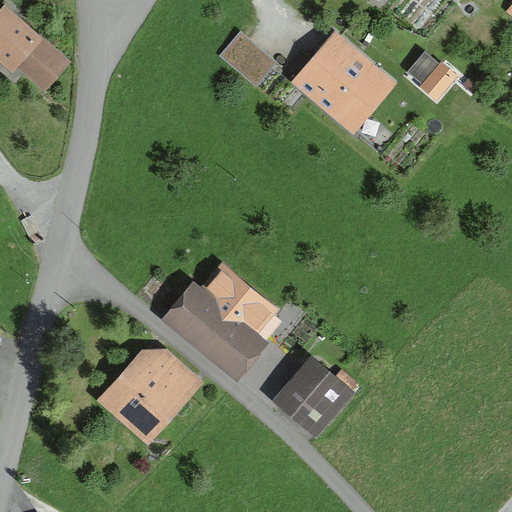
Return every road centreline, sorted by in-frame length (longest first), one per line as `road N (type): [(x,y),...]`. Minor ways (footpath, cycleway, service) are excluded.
road 1 (residential): [(56,246),(246,399),(361,511)]
road 2 (unclassified): [(56,246),(0,485)]
road 3 (unclassified): [(105,48),(56,246)]
